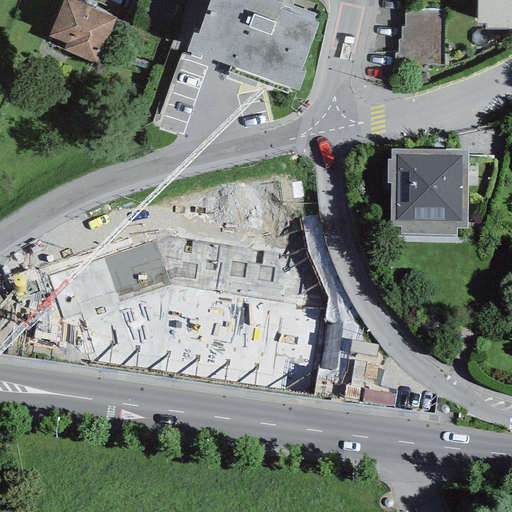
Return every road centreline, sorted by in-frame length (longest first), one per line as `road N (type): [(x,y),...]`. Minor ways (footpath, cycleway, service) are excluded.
road 1 (tertiary): [(0,387),(511,454)]
road 2 (residential): [(511,415),(450,393),(371,330),(338,255),(317,129)]
road 3 (residential): [(317,129),(93,188),(0,239)]
road 4 (residential): [(511,75),(440,108),(317,129)]
road 5 (residential): [(344,0),(317,129)]
